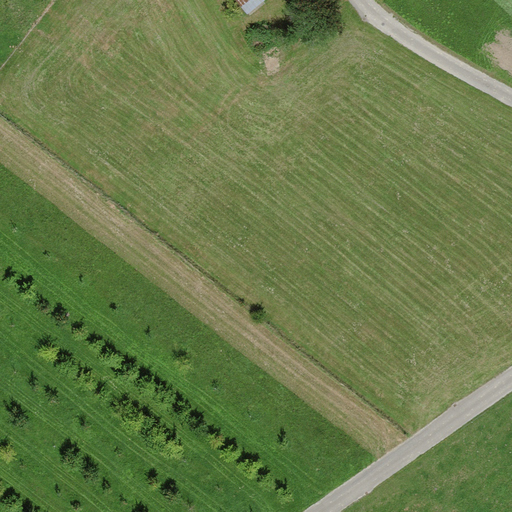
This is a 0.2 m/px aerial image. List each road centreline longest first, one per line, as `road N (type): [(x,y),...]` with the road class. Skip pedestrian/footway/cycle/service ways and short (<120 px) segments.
road 1 (unclassified): [(511,381),(321,511)]
road 2 (unclassified): [(511,97),(409,41),(363,0)]
